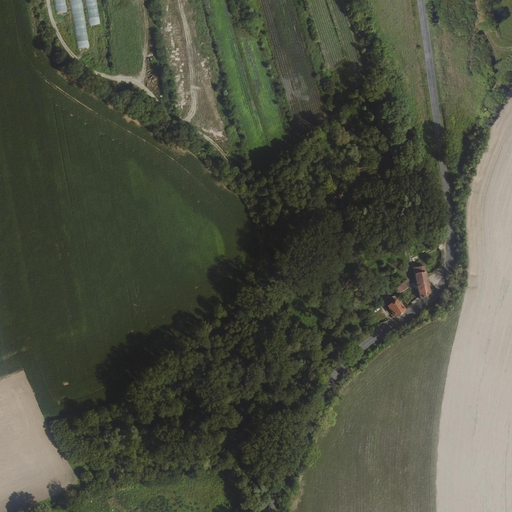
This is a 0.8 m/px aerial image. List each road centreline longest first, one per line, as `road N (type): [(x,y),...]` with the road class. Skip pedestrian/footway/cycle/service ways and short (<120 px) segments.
road 1 (secondary): [(268,511),(333,376),(445,283),(452,238),(421,0)]
road 2 (track): [(48,0),(65,44),(91,71),(131,79),(177,121),(189,118)]
